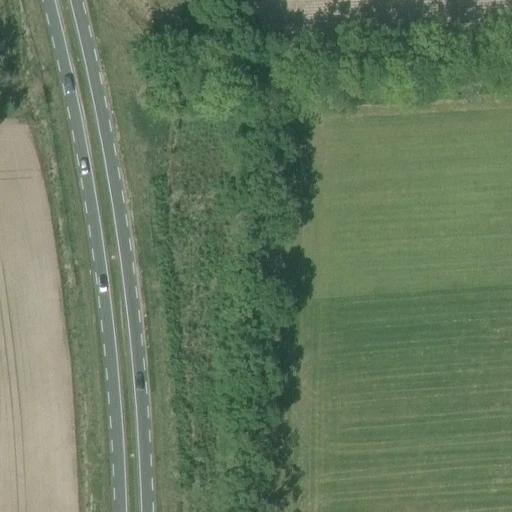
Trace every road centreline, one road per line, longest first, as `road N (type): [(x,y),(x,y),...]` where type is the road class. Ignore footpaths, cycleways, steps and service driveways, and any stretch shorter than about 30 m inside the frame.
road 1 (track): [(250,511),(262,91),(278,77),(511,67)]
road 2 (primary): [(48,0),(95,229),(119,511)]
road 3 (primary): [(145,511),(120,230),(75,0)]
